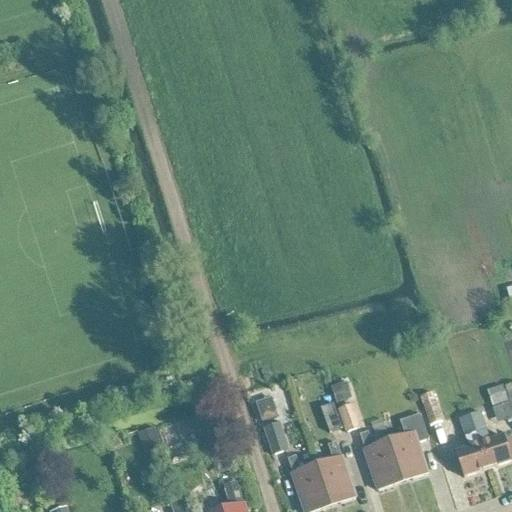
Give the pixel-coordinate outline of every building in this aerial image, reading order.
[(331,393),(336,408),(348,404),(343,389),(331,393)] [(509,403),(505,390),(491,394),(495,408),(509,403)] [(442,424),(433,396),(421,400),(430,428),(442,424)] [(465,403),(470,418),(471,418),(482,415),(477,399),(465,403)] [(361,431),(353,408),(338,413),(346,436),(361,431)] [(511,462),(505,440),(491,444),(482,415),(471,418),(488,473),(511,464),(511,462)] [(406,440),(390,445),(403,486),(428,478),(418,447),(429,443),(421,418),(401,424),(406,440)] [(488,473),(471,418),(470,418),(460,422),(469,451),(456,455),(464,481),(488,473)] [(192,439),(186,420),(160,429),(171,463),(189,457),(184,442),(192,439)] [(290,453),(281,426),(276,428),(264,432),(273,459),(290,453)] [(145,456),(162,451),(155,432),(139,438),(145,456)] [(403,486),(390,445),(374,450),(369,435),(360,438),(365,453),(379,494),(403,486)] [(334,464),(318,469),(331,510),(356,502),(342,461),(337,446),(329,449),(334,464)] [(326,511),(331,510),(318,469),(302,475),(297,459),(288,462),(293,477),(293,478),(304,511),(326,511)] [(13,481),(0,484),(6,508),(19,505),(13,481)] [(231,511),(245,511),(244,509),(236,485),(224,490),(231,511)]
